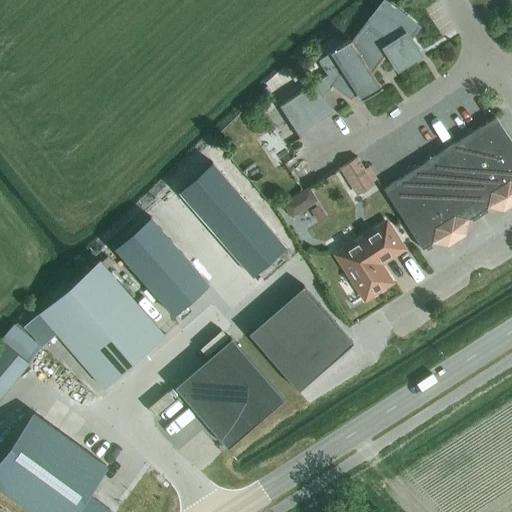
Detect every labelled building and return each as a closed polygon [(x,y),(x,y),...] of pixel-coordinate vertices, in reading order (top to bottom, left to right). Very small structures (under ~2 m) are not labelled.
[(350,41),(350,40),(350,39),(331,51),(317,61),(326,75),(315,83),(279,106),(300,138),(297,132),(330,111),(322,98),(331,84),(350,98),(355,88),(361,97),(362,99),(380,87),(379,86),(370,73),(387,51),(397,68),(419,53),(409,37),(418,26),(384,0),(383,0),(352,44),(350,41)] [(489,206),(503,209),(511,203),(511,142),(495,117),(383,188),(422,249),(433,241),(447,244),(464,234),(467,220),(489,206)] [(357,193),(374,182),(357,157),(340,168),(357,193)] [(212,162),(178,191),(252,276),(286,247),(212,162)] [(309,187),(297,195),(302,204),(311,205),(318,201),(309,187)] [(208,284),(149,215),(113,247),(172,315),(208,284)] [(337,254),(365,297),(390,281),(378,263),(402,248),(386,223),(337,254)] [(99,260),(38,312),(104,388),(164,335),(99,260)] [(303,285),(247,333),(297,390),(352,342),(303,285)] [(230,337),(174,386),(226,447),(283,399),(230,337)] [(0,338),(0,395),(28,362),(0,338)] [(106,466),(32,412),(0,456),(0,488),(32,511),(108,511),(110,510),(86,493),(106,466)]
